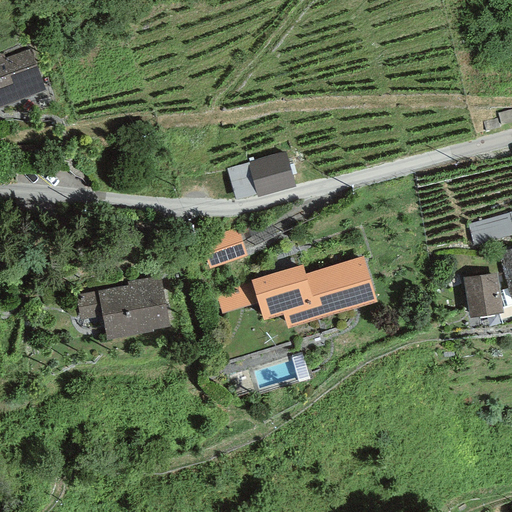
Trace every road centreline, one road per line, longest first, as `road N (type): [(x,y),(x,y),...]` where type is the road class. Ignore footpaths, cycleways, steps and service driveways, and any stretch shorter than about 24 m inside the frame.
road 1 (track): [(511,327),(440,335),(417,324),(296,407),(217,445),(66,476),(39,511)]
road 2 (unclassified): [(511,138),(239,206),(0,190)]
